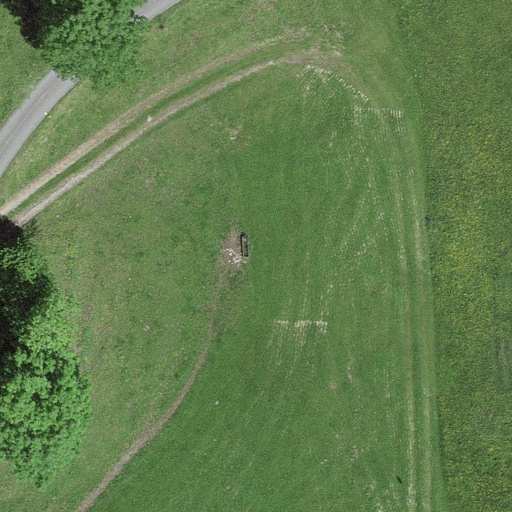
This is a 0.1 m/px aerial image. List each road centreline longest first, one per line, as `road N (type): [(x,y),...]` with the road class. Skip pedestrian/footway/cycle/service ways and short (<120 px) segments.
road 1 (track): [(0,224),(169,105),(280,48)]
road 2 (unclassified): [(0,161),(70,71),(125,18),(157,0)]
